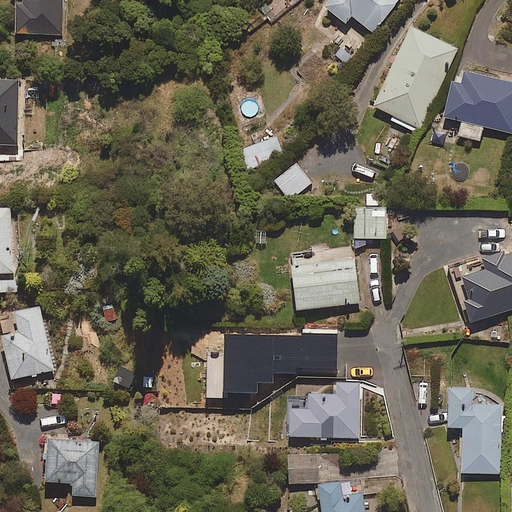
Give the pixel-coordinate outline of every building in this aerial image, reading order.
[(62,34),(62,0),(16,0),(16,34),(62,34)] [(373,32),(398,0),(328,0),(324,7),(344,23),(351,15),(373,32)] [(420,129),(458,48),(411,27),(373,108),(420,129)] [(511,82),(466,71),(463,83),(453,80),(444,115),(462,120),(458,135),(480,141),(484,126),(511,133),(511,82)] [(0,144),(17,145),(18,79),(0,79),(0,144)] [(251,169),(284,155),(276,136),(243,149),(251,169)] [(287,202),(312,183),(296,163),(271,182),(287,202)] [(386,238),(386,194),(367,194),(367,207),(355,207),(354,238),(386,238)] [(0,273),(13,272),(10,208),(0,208),(0,273)] [(471,321),(511,308),(511,251),(506,253),(505,250),(482,257),(486,269),(462,277),(469,299),(464,300),(471,321)] [(296,310),(360,303),(355,259),(291,266),(296,310)] [(0,293),(20,293),(19,280),(0,281),(0,293)] [(12,379),(54,370),(39,307),(14,312),(19,334),(2,337),(12,379)] [(337,375),(338,329),(303,328),(303,337),(225,335),(224,392),(258,393),(258,383),(273,383),(274,373),(337,375)] [(358,438),(360,382),(334,382),(334,394),(309,393),(309,408),(290,408),(290,436),(358,438)] [(472,404),(473,389),(449,388),(448,427),(464,428),(462,473),(500,474),(502,405),(472,404)] [(96,497),(98,441),(48,439),(46,482),(73,483),(72,496),(96,497)] [(319,482),(318,455),(288,457),(289,484),(319,482)] [(352,496),(350,481),(319,485),(322,511),(365,511),(363,495),(352,496)]
